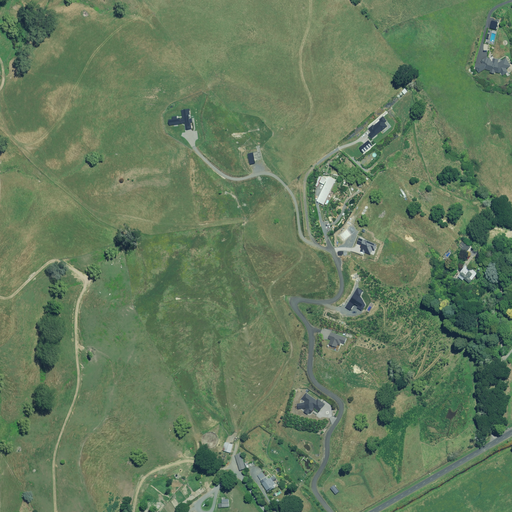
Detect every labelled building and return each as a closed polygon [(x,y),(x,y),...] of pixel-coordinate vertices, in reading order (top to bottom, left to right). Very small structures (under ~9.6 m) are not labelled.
[(496,72),(500,73),(500,72),(503,76),(506,74),(508,77),(511,75),(509,72),(510,72),(508,69),(511,66),(506,58),(499,63),(498,63),(499,60),(494,58),(493,61),(492,61),(489,57),(488,58),(487,56),(482,60),(484,63),(476,68),(479,73),(485,69),(491,71),(490,73),(495,74),(496,72)] [(317,201),(325,205),(337,180),(330,176),(328,179),(322,176),(319,182),(325,185),(317,201)] [(466,244),(463,241),(458,246),(466,253),(471,246),(467,243),(466,244)] [(473,280),(478,273),(473,269),(472,270),(465,265),(460,272),(461,273),(460,275),(458,277),(463,280),(464,278),(470,283),(473,280)] [(234,445),(226,442),(223,450),(231,453),(234,445)] [(247,468),(241,453),(236,455),(241,470),(247,468)] [(271,489),(272,490),(277,487),(276,486),(275,485),(277,483),(272,477),(271,478),(269,480),(264,472),(258,476),(262,481),(264,483),(269,490),(271,489)]
